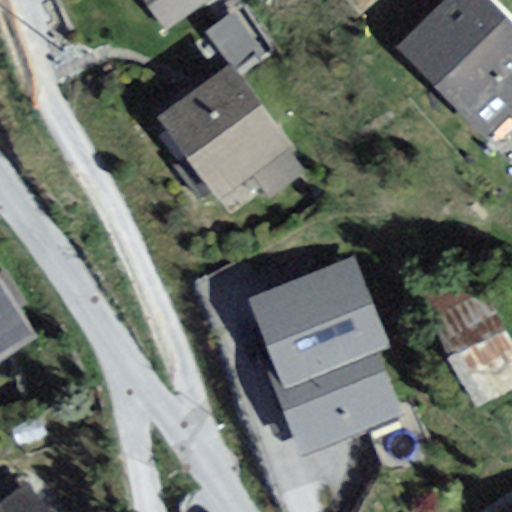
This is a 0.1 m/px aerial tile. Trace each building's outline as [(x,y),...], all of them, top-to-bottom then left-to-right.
[(207,0),(147,0),(169,29),(207,0)] [(511,104),(511,20),(491,0),(457,0),(402,55),(481,135),(511,104)] [(296,148),(233,70),(171,121),(234,198),(296,148)] [(357,259),(258,296),(295,394),(394,358),(357,259)] [(511,322),(483,271),(429,301),(490,411),(511,399),(511,322)] [(0,375),(44,344),(0,281),(0,375)] [(394,358),(295,394),(320,458),(416,426),(394,358)] [(40,511),(22,491),(0,510),(0,511),(40,511)] [(511,511),(511,492),(493,506),(497,511),(511,511)]
